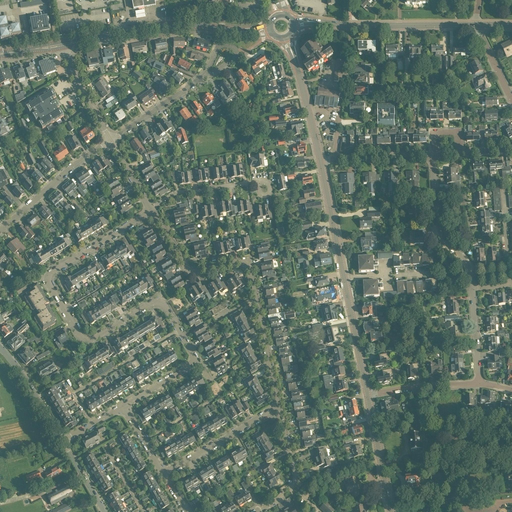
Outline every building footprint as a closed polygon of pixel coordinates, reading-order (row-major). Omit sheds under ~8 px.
[(131,0),(133,9),(155,6),(154,1),(162,0),(131,0)] [(365,0),(364,0),(360,5),(364,8),(367,5),(370,7),(372,5),(369,3),(365,0)] [(135,11),(136,18),(145,17),(144,10),(135,11)] [(6,17),(0,18),(0,37),(0,40),(10,38),(10,36),(11,36),(21,34),(19,24),(14,25),(13,24),(13,23),(12,23),(12,24),(11,24),(11,25),(11,26),(10,26),(8,27),(6,17)] [(37,18),(30,20),(33,34),(49,31),(46,17),(39,18),(39,17),(37,17),(37,18)] [(184,39),(173,39),(173,48),(184,47),(184,39)] [(194,40),(192,47),(196,48),(196,47),(207,50),(208,51),(209,47),(208,46),(209,42),(199,39),(198,41),(194,40)] [(156,50),(154,50),(155,54),(160,53),(159,50),(166,48),(165,40),(164,40),(163,40),(161,40),(161,41),(155,42),(156,50)] [(317,41),(302,52),(308,61),(304,64),(309,71),(315,67),(315,68),(324,62),(323,61),(333,54),(328,47),(323,50),(317,41)] [(369,43),(368,43),(368,51),(372,51),(373,53),(374,57),(380,56),(380,50),(376,50),(376,43),(372,43),(372,42),(369,42),(369,43)] [(145,43),(131,45),(133,56),(137,55),(136,53),(147,52),(145,43)] [(359,43),(359,51),(365,51),(365,55),(368,55),(368,51),(368,43),(359,43)] [(393,47),(386,47),(386,55),(396,55),(396,59),(404,59),(404,53),(400,53),(400,45),(393,45),(393,47)] [(459,45),(453,45),(453,53),(466,53),(470,53),(470,46),(462,46),(462,45),(459,45)] [(122,49),(118,50),(119,50),(120,58),(122,58),(123,60),(122,60),(122,61),(130,59),(129,59),(127,46),(121,47),(122,47),(122,49)] [(421,47),(409,47),(409,53),(410,53),(410,55),(416,55),(416,57),(420,57),(420,61),(425,61),(425,52),(422,52),(421,47)] [(443,47),(432,47),(432,53),(436,53),(436,55),(435,55),(435,60),(440,59),(440,55),(443,55),(443,47)] [(102,59),(103,64),(104,65),(107,64),(107,63),(114,62),(112,49),(104,50),(105,58),(102,59)] [(96,52),(86,53),(89,67),(99,65),(99,68),(100,68),(101,74),(105,73),(104,67),(104,65),(103,64),(98,65),(96,52)] [(192,52),(190,59),(201,62),(202,59),(203,58),(204,56),(203,56),(203,55),(199,54),(192,52)] [(254,64),(250,67),(254,73),(252,74),(254,77),(256,75),(258,77),(263,74),(261,72),(258,68),(263,64),(262,63),(266,61),(268,65),(272,62),(267,55),(263,57),(263,56),(253,63),(254,64)] [(483,71),(479,61),(478,61),(478,60),(480,59),(478,55),(466,62),(468,66),(474,62),(474,63),(471,65),(475,75),(471,77),(472,79),(477,77),(483,74),(482,72),(483,71)] [(168,57),(165,65),(170,67),(174,59),(168,57)] [(337,59),(334,81),(341,82),(344,61),(337,59)] [(150,65),(149,66),(153,68),(162,72),(164,66),(155,62),(153,61),(152,60),(152,61),(150,65)] [(181,60),(177,66),(187,72),(191,65),(181,60)] [(45,61),(38,63),(42,73),(39,74),(41,80),(47,78),(46,75),(56,72),(55,69),(56,68),(54,65),(53,65),(52,62),(50,63),(50,62),(49,62),(48,62),(48,63),(48,64),(46,64),(45,61)] [(30,67),(26,69),(29,80),(36,77),(38,81),(41,80),(39,74),(36,75),(32,64),(29,65),(30,67)] [(282,65),(275,67),(278,80),(285,78),(282,65)] [(15,68),(13,68),(17,80),(25,77),(26,81),(29,80),(26,69),(23,70),(21,66),(15,68)] [(3,69),(0,69),(0,80),(1,84),(9,81),(9,82),(13,81),(9,70),(4,72),(3,69)] [(135,70),(132,75),(138,80),(142,75),(135,70)] [(241,71),(236,75),(239,79),(238,80),(240,82),(237,84),(242,91),(248,87),(243,81),(248,77),(245,74),(244,75),(241,71)] [(153,76),(151,80),(160,85),(159,86),(160,89),(158,90),(161,94),(164,92),(164,93),(169,89),(167,85),(168,84),(166,81),(167,81),(162,78),(157,75),(154,73),(152,75),(153,76)] [(354,78),(354,81),(355,81),(355,83),(366,83),(366,79),(369,79),(369,73),(362,73),(362,76),(355,76),(355,77),(354,78)] [(173,75),(171,77),(172,79),(178,85),(183,80),(177,74),(174,77),(173,75)] [(250,74),(247,76),(253,85),(256,83),(250,74)] [(472,79),(471,80),(474,85),(475,84),(477,87),(484,84),(486,89),(491,87),(486,76),(478,79),(477,77),(472,79)] [(98,83),(95,85),(99,92),(107,86),(103,80),(104,79),(103,77),(97,81),(98,83)] [(220,94),(217,96),(221,101),(224,99),(225,101),(231,98),(230,96),(233,94),(229,88),(225,82),(219,86),(223,92),(220,94)] [(288,83),(278,86),(280,93),(282,93),(290,91),(288,83)] [(149,91),(139,98),(144,105),(154,98),(152,94),(154,92),(149,84),(145,86),(149,91)] [(107,86),(99,92),(103,98),(106,96),(108,98),(114,94),(112,92),(111,92),(107,86)] [(353,90),(353,93),(354,94),(354,95),(368,95),(368,89),(371,89),(371,86),(361,86),(361,89),(354,88),(354,90),(353,90)] [(63,116),(59,110),(60,110),(58,108),(59,107),(55,101),(54,99),(55,98),(52,91),(50,88),(24,103),(26,106),(30,113),(32,112),(33,114),(33,113),(39,122),(43,128),(42,128),(45,133),(66,121),(63,116)] [(318,88),(317,96),(339,99),(340,91),(318,88)] [(283,95),(280,96),(281,100),(284,99),(293,97),(293,96),(292,94),(291,94),(290,91),(282,93),(283,95)] [(208,94),(202,98),(203,100),(204,101),(203,101),(207,106),(215,101),(211,95),(210,96),(208,94)] [(114,95),(105,101),(108,104),(110,103),(112,106),(118,102),(116,99),(114,95)] [(131,100),(124,105),(128,111),(136,106),(133,102),(136,100),(133,95),(130,97),(131,100)] [(337,103),(334,102),(334,99),(316,97),(315,105),(333,107),(333,108),(337,108),(337,103)] [(195,102),(190,106),(195,113),(197,116),(200,114),(198,112),(202,109),(199,105),(198,106),(195,102)] [(364,103),(350,103),(350,113),(365,113),(365,112),(368,111),(368,107),(364,107),(364,103)] [(285,105),(280,106),(281,110),(284,109),(285,115),(294,113),(293,106),(286,108),(285,105)] [(394,106),(378,106),(378,126),(392,126),(394,126),(394,106)] [(185,109),(180,113),(183,118),(181,119),(184,123),(191,118),(185,109)] [(116,117),(114,119),(116,122),(119,120),(119,121),(125,116),(121,111),(119,112),(117,110),(115,112),(116,114),(115,115),(116,117)] [(498,111),(485,112),(485,120),(498,119),(498,111)] [(166,121),(160,125),(165,133),(169,131),(170,132),(172,131),(173,132),(175,131),(173,125),(170,121),(168,123),(166,121)] [(70,122),(66,124),(70,132),(74,130),(70,122)] [(301,122),(290,125),(292,131),(293,136),(300,135),(299,130),(302,129),(301,122)] [(511,137),(511,128),(510,123),(504,126),(506,131),(504,133),(503,134),(504,135),(505,136),(508,135),(509,138),(511,137)] [(156,133),(153,135),(156,143),(167,136),(165,133),(160,125),(154,129),(156,133)] [(469,132),(465,133),(465,138),(467,138),(467,142),(474,141),(473,130),(472,126),(469,126),(469,132)] [(5,128),(0,130),(0,137),(1,137),(3,141),(10,135),(9,133),(7,134),(5,128)] [(79,132),(79,133),(81,136),(86,143),(89,141),(89,140),(94,137),(88,128),(85,130),(84,128),(79,132)] [(178,133),(175,134),(178,142),(181,141),(182,145),(188,143),(184,130),(183,131),(182,129),(181,128),(178,129),(178,130),(179,132),(178,132),(178,133)] [(359,128),(356,128),(357,136),(358,135),(358,138),(359,138),(359,145),(366,145),(366,138),(365,133),(361,134),(361,131),(359,131),(359,128)] [(140,134),(144,141),(147,139),(149,142),(153,140),(150,137),(145,131),(143,132),(142,132),(141,133),(140,134)] [(346,143),(345,143),(345,148),(349,148),(349,149),(353,149),(353,148),(354,147),(354,134),(349,134),(349,132),(346,132),(346,136),(346,143)] [(75,137),(68,141),(73,151),(80,147),(75,137)] [(137,139),(131,143),(136,152),(138,150),(142,156),(144,163),(150,161),(147,154),(137,139)] [(293,153),(292,153),(293,156),(305,154),(305,151),(306,151),(305,145),(304,145),(303,143),(300,144),(300,146),(292,148),(293,153)] [(59,150),(53,154),(58,162),(64,157),(68,154),(63,146),(58,149),(59,150)] [(159,151),(150,155),(152,160),(161,156),(159,151)] [(31,155),(27,157),(31,166),(36,164),(31,155)] [(254,158),(249,159),(250,166),(255,166),(256,168),(264,167),(262,156),(254,157),(254,158)] [(103,158),(97,161),(103,170),(106,168),(107,170),(112,167),(107,160),(105,161),(103,158)] [(303,158),(290,160),(291,163),(297,162),(297,166),(295,166),(295,169),(309,167),(308,160),(304,161),(303,158)] [(46,159),(40,165),(48,174),(49,172),(50,173),(52,171),(52,170),(53,168),(46,159)] [(95,168),(92,170),(97,177),(102,173),(101,171),(103,170),(97,161),(92,165),(95,168)] [(144,169),(140,171),(143,176),(152,171),(150,168),(152,167),(149,162),(142,166),(144,169)] [(506,174),(505,168),(503,168),(502,162),(496,162),(496,170),(502,169),(503,175),(506,174)] [(471,171),(472,183),(477,182),(476,171),(484,170),(484,163),(483,163),(474,164),(473,164),(474,171),(471,171)] [(239,167),(236,168),(237,178),(243,177),(242,171),(245,171),(244,164),(238,165),(239,167)] [(3,166),(0,167),(0,170),(1,172),(5,180),(9,178),(3,166)] [(227,166),(218,168),(218,170),(220,180),(225,179),(225,175),(228,175),(228,173),(227,166)] [(229,166),(227,166),(228,173),(230,173),(231,178),(237,178),(236,168),(230,168),(229,166)] [(452,169),(446,170),(447,176),(456,176),(456,169),(459,169),(459,166),(451,166),(452,169)] [(212,168),(209,169),(210,175),(213,175),(214,181),(220,180),(218,170),(213,171),(212,168)] [(207,172),(201,172),(202,182),(208,181),(207,176),(210,175),(209,169),(206,169),(207,172)] [(33,170),(30,172),(33,175),(32,176),(38,182),(43,178),(37,172),(36,173),(33,170)] [(85,170),(80,173),(86,182),(90,179),(94,185),(97,183),(92,175),(89,177),(85,170)] [(198,170),(192,171),(193,178),(196,177),(197,183),(202,182),(201,172),(198,173),(198,170)] [(152,171),(143,176),(147,181),(150,179),(151,182),(159,177),(156,172),(153,173),(152,171)] [(190,174),(184,175),(185,185),(191,185),(190,178),(193,178),(192,171),(189,171),(190,174)] [(175,173),(171,173),(171,177),(172,176),(173,182),(175,182),(178,182),(179,186),(185,185),(184,175),(181,175),(180,172),(175,173)] [(419,172),(407,173),(407,182),(411,181),(412,192),(419,192),(418,181),(419,181),(419,172)] [(86,182),(80,173),(75,176),(80,183),(77,184),(79,187),(83,192),(86,190),(82,185),(86,182)] [(397,173),(385,174),(385,182),(389,182),(390,193),(397,192),(396,182),(397,182),(397,173)] [(375,174),(363,174),(364,183),(367,183),(368,193),(375,193),(374,182),(375,182),(375,174)] [(23,175),(20,177),(25,183),(23,184),(29,191),(34,186),(28,180),(23,175)] [(301,177),(299,178),(300,181),(302,181),(303,185),(312,183),(310,175),(301,177)] [(353,175),(341,175),(342,184),(345,184),(346,194),(353,194),(353,190),(353,187),(352,183),(354,183),(353,175)] [(456,176),(447,176),(447,184),(453,183),(453,186),(460,186),(460,183),(456,183),(456,176)] [(153,184),(150,186),(153,191),(161,186),(160,184),(162,182),(159,177),(151,182),(153,184)] [(284,177),(276,178),(278,187),(279,191),(286,189),(284,177)] [(70,180),(66,184),(74,194),(75,194),(76,193),(74,190),(76,188),(70,180)] [(110,180),(103,184),(106,189),(108,188),(110,190),(119,185),(115,180),(112,182),(110,180)] [(15,182),(11,186),(13,188),(14,187),(16,189),(13,192),(19,198),(24,194),(21,190),(19,187),(18,187),(17,185),(18,184),(15,182)] [(66,184),(62,188),(69,196),(71,194),(75,199),(77,197),(75,194),(74,194),(66,184)] [(111,193),(109,194),(112,199),(120,195),(118,193),(122,190),(119,185),(110,190),(111,193)] [(161,186),(153,191),(156,196),(159,194),(161,197),(168,192),(165,187),(163,189),(161,186)] [(304,198),(299,199),(300,205),(306,204),(305,200),(315,198),(313,190),(303,192),(304,198)] [(57,192),(53,196),(62,205),(68,212),(71,209),(65,203),(63,204),(61,201),(64,199),(57,192)] [(4,193),(2,194),(6,199),(3,202),(9,208),(14,204),(11,200),(11,199),(9,197),(8,197),(4,193)] [(120,195),(112,199),(116,204),(118,203),(119,206),(128,201),(125,195),(121,197),(120,195)] [(53,196),(49,199),(55,206),(58,204),(60,207),(62,205),(53,196)] [(177,212),(173,213),(175,219),(184,217),(184,214),(186,213),(186,210),(194,209),(194,214),(199,214),(198,213),(198,206),(194,206),(193,200),(184,202),(184,205),(180,206),(180,208),(177,209),(177,212)] [(121,208),(119,210),(122,215),(124,213),(126,217),(131,214),(128,208),(131,206),(128,201),(119,206),(121,208)] [(225,203),(226,213),(226,217),(228,217),(228,218),(232,218),(232,217),(235,216),(234,208),(234,206),(231,206),(231,202),(225,203)] [(249,202),(243,203),(244,213),(247,212),(247,215),(253,214),(253,212),(252,206),(249,206),(249,202)] [(320,202),(304,205),(306,214),(313,213),(314,214),(314,215),(316,214),(317,213),(317,212),(322,211),(320,202)] [(219,208),(216,208),(216,210),(217,217),(223,216),(223,213),(226,213),(225,203),(218,204),(219,208)] [(237,207),(234,208),(235,216),(241,215),(241,213),(244,213),(243,203),(236,204),(237,207)] [(44,206),(39,211),(46,220),(52,215),(44,206)] [(78,206),(75,208),(85,218),(87,216),(78,206)] [(267,206),(261,207),(262,217),(266,217),(266,219),(272,218),(271,210),(268,210),(267,206)] [(53,207),(51,209),(57,215),(59,213),(53,207)] [(201,212),(198,213),(199,214),(200,221),(209,220),(208,217),(207,207),(201,208),(201,212)] [(213,207),(207,207),(208,217),(211,217),(212,219),(217,219),(217,217),(216,210),(214,211),(213,207)] [(256,212),(253,212),(253,214),(254,221),(260,220),(260,217),(262,217),(261,207),(255,208),(256,212)] [(421,210),(409,211),(409,215),(413,215),(413,222),(421,221),(421,210)] [(367,219),(360,219),(361,229),(368,228),(368,226),(372,226),(372,217),(380,217),(380,211),(379,211),(369,212),(368,212),(368,217),(366,217),(367,219)] [(101,219),(98,221),(97,221),(101,228),(106,225),(106,224),(108,223),(105,217),(104,217),(103,214),(99,217),(101,219)] [(32,218),(27,222),(31,226),(30,227),(33,230),(36,227),(37,227),(38,227),(39,226),(40,226),(40,225),(40,224),(40,223),(40,222),(39,222),(39,221),(38,221),(39,220),(34,215),(32,217),(32,218)] [(184,217),(175,219),(176,225),(180,224),(180,227),(186,225),(189,225),(187,219),(185,220),(184,217)] [(93,224),(97,231),(101,228),(97,221),(98,221),(96,218),(95,219),(96,222),(93,224)] [(490,219),(480,219),(481,226),(490,226),(490,220),(494,220),(494,218),(490,218),(490,219)] [(311,220),(301,222),(302,230),(312,228),(311,220)] [(92,225),(88,227),(92,234),(97,231),(93,224),(92,221),(90,222),(92,225)] [(187,228),(183,229),(184,235),(194,233),(194,230),(196,229),(195,224),(189,225),(186,225),(187,228)] [(83,226),(81,227),(83,230),(84,230),(88,236),(92,234),(88,227),(87,225),(83,227),(83,226)] [(22,226),(17,231),(24,238),(27,236),(30,239),(35,235),(28,227),(25,229),(22,226)] [(77,226),(75,226),(77,230),(77,232),(78,233),(79,232),(83,239),(88,236),(84,230),(83,230),(81,231),(79,229),(77,226)] [(490,226),(481,226),(481,233),(482,233),(482,236),(489,235),(489,234),(493,234),(493,232),(491,232),(490,226)] [(145,228),(138,233),(141,238),(143,237),(144,239),(153,234),(150,229),(146,231),(145,228)] [(313,230),(305,232),(307,240),(326,237),(324,228),(313,230),(314,232),(313,232),(313,230)] [(73,234),(70,235),(76,244),(83,239),(79,232),(78,233),(77,232),(74,234),(73,234)] [(415,239),(412,239),(413,244),(425,243),(424,232),(415,232),(415,239)] [(194,233),(184,235),(186,241),(190,240),(190,243),(196,242),(199,241),(197,235),(195,236),(194,233)] [(60,238),(58,240),(60,243),(64,250),(64,251),(67,249),(67,248),(70,246),(69,245),(72,243),(69,238),(70,237),(68,234),(63,237),(65,240),(62,241),(60,238)] [(146,242),(144,243),(147,248),(154,244),(153,241),(156,239),(153,234),(144,239),(146,242)] [(368,239),(361,239),(362,247),(368,247),(372,247),(371,239),(376,239),(376,235),(368,236),(368,239)] [(243,240),(240,240),(242,250),(248,249),(247,245),(250,244),(249,236),(243,237),(243,240)] [(13,241),(7,246),(14,255),(19,251),(21,254),(26,250),(17,238),(13,241)] [(237,239),(231,240),(233,248),(235,248),(236,252),(242,250),(240,240),(237,241),(237,239)] [(197,244),(193,245),(194,251),(204,249),(204,246),(206,246),(205,240),(199,241),(196,242),(197,244)] [(226,244),(223,244),(225,254),(231,253),(230,249),(233,248),(231,240),(225,241),(226,244)] [(327,240),(313,243),(314,252),(328,249),(327,240)] [(54,242),(51,243),(58,254),(61,253),(60,252),(64,250),(60,243),(56,245),(54,242)] [(219,242),(213,244),(215,252),(218,251),(219,255),(225,254),(223,244),(220,245),(219,242)] [(261,247),(257,248),(258,254),(268,252),(267,249),(270,248),(268,242),(260,244),(261,247)] [(51,248),(47,251),(51,257),(54,255),(55,256),(58,254),(51,243),(49,245),(51,248)] [(126,243),(121,246),(126,255),(129,253),(130,255),(135,252),(131,245),(128,247),(126,243)] [(154,244),(147,248),(150,253),(152,252),(154,255),(162,249),(159,244),(156,246),(154,244)] [(121,246),(116,249),(122,260),(124,259),(123,257),(126,255),(121,246)] [(41,249),(39,251),(40,252),(45,262),(48,260),(48,259),(51,257),(47,251),(43,253),(41,249)] [(116,249),(111,253),(116,261),(120,259),(121,261),(122,260),(116,249)] [(155,257),(153,259),(156,264),(164,259),(162,257),(165,255),(162,249),(154,255),(155,257)] [(204,249),(194,251),(196,257),(199,256),(200,259),(208,257),(207,252),(205,252),(204,249)] [(496,249),(488,249),(489,262),(497,261),(496,249)] [(483,250),(476,250),(477,263),(484,262),(483,250)] [(31,258),(28,260),(31,265),(34,263),(35,265),(38,264),(38,265),(42,263),(42,264),(45,262),(40,252),(39,251),(36,252),(38,256),(35,257),(33,255),(30,257),(31,258)] [(392,251),(378,252),(378,260),(392,259),(392,251)] [(268,252),(258,254),(259,260),(263,259),(264,262),(272,260),(271,254),(268,255),(268,252)] [(1,253),(0,254),(0,261),(1,262),(5,265),(9,261),(12,264),(14,262),(8,256),(6,258),(1,253)] [(111,253),(106,256),(111,264),(114,262),(116,264),(117,263),(116,261),(111,253)] [(409,255),(403,255),(404,269),(404,266),(409,266),(409,267),(414,267),(413,254),(413,258),(409,258),(409,255)] [(418,254),(413,254),(414,267),(414,265),(416,265),(419,265),(419,267),(423,266),(423,255),(422,255),(423,258),(419,258),(418,254)] [(319,260),(314,261),(315,268),(331,265),(329,255),(325,256),(325,255),(321,255),(321,256),(318,257),(319,260)] [(399,257),(394,257),(394,268),(400,268),(400,269),(404,269),(403,255),(403,260),(399,260),(399,257)] [(428,255),(423,255),(423,266),(428,266),(428,268),(433,267),(433,258),(428,259),(428,255)] [(103,262),(100,264),(105,271),(110,268),(109,266),(111,264),(106,256),(101,259),(103,262)] [(374,257),(359,257),(359,272),(374,272),(374,268),(379,268),(378,263),(374,263),(374,257)] [(164,259),(156,264),(159,269),(161,268),(163,270),(172,265),(168,260),(165,262),(164,259)] [(264,265),(260,265),(262,271),(271,269),(271,267),(273,266),(272,260),(264,262),(264,265)] [(0,261),(0,265),(1,266),(3,269),(7,272),(9,270),(6,267),(5,265),(1,262),(0,261)] [(96,262),(90,265),(96,274),(98,272),(99,274),(102,273),(104,276),(105,276),(107,275),(105,271),(100,264),(98,265),(96,262)] [(90,265),(85,268),(92,279),(94,278),(92,276),(96,274),(90,265)] [(163,270),(159,273),(160,274),(162,275),(162,274),(165,279),(173,275),(171,272),(175,270),(172,265),(163,270)] [(85,268),(80,271),(86,280),(89,278),(90,280),(92,279),(85,268)] [(271,269),(262,271),(263,277),(267,277),(267,279),(276,278),(274,272),(272,272),(271,269)] [(80,271),(75,274),(82,285),(83,284),(82,282),(86,280),(80,271)] [(75,274),(70,278),(75,286),(79,284),(80,286),(82,285),(75,274)] [(144,277),(141,279),(142,281),(148,290),(153,287),(151,283),(153,282),(149,275),(144,278),(144,277)] [(173,275),(165,279),(169,284),(171,283),(172,286),(181,280),(178,275),(174,277),(173,275)] [(237,276),(232,279),(237,288),(240,287),(241,289),(246,285),(241,278),(239,280),(237,276)] [(327,277),(315,280),(316,287),(328,285),(328,283),(329,282),(328,279),(327,279),(327,277)] [(67,284),(64,286),(69,293),(74,290),(73,288),(75,286),(70,278),(65,281),(67,284)] [(228,286),(226,288),(227,289),(230,295),(236,292),(235,290),(237,288),(232,279),(226,283),(228,286)] [(431,281),(426,281),(427,292),(432,292),(432,288),(436,288),(436,279),(431,279),(431,281)] [(174,288),(172,289),(175,295),(182,290),(181,288),(184,286),(181,280),(172,286),(174,288)] [(218,280),(213,283),(218,292),(221,290),(222,292),(227,289),(226,288),(223,282),(220,283),(218,280)] [(23,285),(15,289),(18,295),(26,290),(25,289),(32,285),(29,281),(23,285)] [(138,281),(136,282),(143,293),(148,290),(142,281),(139,284),(138,281)] [(379,281),(363,282),(364,297),(379,296),(379,290),(383,290),(383,285),(379,285),(379,281)] [(403,283),(397,283),(398,294),(404,294),(403,290),(407,290),(408,295),(407,281),(403,281),(403,283)] [(407,281),(408,295),(413,295),(413,291),(417,291),(417,294),(417,282),(412,282),(412,284),(407,284),(407,281)] [(417,282),(417,294),(423,294),(423,290),(427,290),(427,292),(426,281),(422,282),(422,283),(417,283),(417,282)] [(136,286),(132,288),(137,296),(143,293),(136,282),(134,284),(136,286)] [(210,290),(207,291),(208,293),(212,299),(217,295),(216,293),(218,292),(213,283),(208,286),(210,290)] [(27,296),(25,298),(33,311),(35,309),(38,314),(38,313),(39,315),(34,318),(42,331),(55,324),(53,321),(56,320),(48,307),(47,307),(46,305),(49,303),(37,284),(30,288),(31,290),(26,294),(27,296)] [(199,284),(194,287),(199,296),(201,298),(202,299),(203,299),(204,299),(204,298),(203,296),(208,293),(207,291),(204,286),(201,287),(199,284)] [(277,284),(263,286),(264,292),(265,292),(266,296),(274,295),(274,294),(273,289),(278,288),(277,284)] [(191,294),(189,295),(193,302),(198,299),(200,297),(199,296),(194,287),(189,290),(191,294)] [(128,288),(126,289),(132,299),(137,296),(132,288),(129,290),(128,288)] [(316,295),(312,295),(313,299),(338,294),(337,288),(319,292),(319,293),(316,293),(316,295)] [(125,292),(122,294),(127,302),(132,299),(126,289),(124,290),(125,292)] [(118,293),(113,296),(118,304),(120,302),(122,306),(127,302),(122,294),(120,296),(118,293)] [(266,296),(265,296),(266,302),(267,302),(268,306),(276,304),(275,299),(280,298),(279,293),(274,294),(274,295),(266,296)] [(338,294),(313,299),(313,303),(317,302),(317,303),(332,300),(333,301),(339,300),(338,294)] [(505,294),(498,294),(498,297),(498,304),(508,303),(508,296),(505,296),(505,294)] [(109,302),(107,303),(112,312),(117,309),(115,305),(118,304),(113,296),(108,299),(109,302)] [(498,297),(488,297),(489,307),(499,306),(498,304),(498,297)] [(454,299),(447,299),(448,303),(449,315),(459,314),(458,302),(454,302),(454,299)] [(105,301),(100,304),(102,306),(107,315),(112,312),(107,303),(105,301)] [(364,310),(363,310),(363,316),(372,316),(372,318),(379,318),(379,315),(377,315),(376,302),(371,302),(371,304),(365,305),(365,308),(364,308),(364,310)] [(268,306),(265,306),(267,312),(268,312),(269,316),(276,314),(275,309),(280,308),(279,304),(276,304),(268,306)] [(325,305),(320,306),(321,310),(322,317),(336,314),(335,308),(334,309),(334,308),(325,310),(324,308),(325,308),(325,305)] [(97,306),(95,307),(102,318),(107,315),(102,306),(98,309),(97,306)] [(95,311),(91,313),(97,321),(102,318),(95,307),(93,308),(95,311)] [(188,314),(184,316),(187,321),(196,316),(195,314),(197,313),(194,307),(186,312),(188,314)] [(87,312),(81,316),(85,323),(89,321),(91,324),(97,321),(91,313),(89,314),(87,312)] [(237,312),(229,316),(232,321),(235,320),(236,323),(245,318),(242,312),(238,314),(237,312)] [(269,316),(267,316),(269,322),(270,322),(271,326),(278,324),(277,319),(282,318),(281,313),(276,314),(269,316)] [(336,314),(322,317),(324,323),(337,320),(335,314),(336,314)] [(196,316),(187,321),(190,327),(194,325),(195,327),(203,323),(200,318),(198,319),(196,316)] [(155,317),(150,321),(155,329),(157,328),(159,330),(164,327),(159,319),(157,321),(155,317)] [(238,326),(236,327),(237,329),(248,323),(245,318),(236,323),(238,326)] [(150,321),(145,324),(151,334),(153,333),(152,331),(155,329),(150,321)] [(378,322),(364,324),(365,334),(370,334),(375,333),(374,329),(379,328),(378,322)] [(197,330),(193,332),(197,337),(205,332),(204,329),(206,328),(203,323),(195,327),(197,330)] [(248,323),(237,329),(238,331),(240,330),(242,333),(251,328),(248,323)] [(278,324),(271,326),(272,331),(273,331),(274,335),(282,334),(281,328),(286,327),(285,323),(278,324)] [(456,323),(445,323),(445,328),(450,328),(452,343),(456,342),(457,346),(461,346),(460,342),(461,342),(460,327),(456,327),(456,323)] [(17,336),(8,344),(14,352),(24,343),(23,342),(25,341),(24,340),(24,338),(22,336),(20,336),(20,335),(29,328),(25,324),(16,331),(16,332),(15,333),(17,336)] [(145,324),(139,327),(145,335),(148,333),(149,335),(151,334),(145,324)] [(139,327),(134,330),(141,341),(142,340),(141,337),(145,335),(139,327)] [(4,328),(0,331),(0,332),(4,338),(9,334),(9,333),(13,330),(11,328),(7,331),(4,328)] [(63,328),(54,334),(61,345),(68,341),(64,333),(65,332),(63,328)] [(244,336),(241,337),(244,342),(252,338),(250,335),(254,333),(251,328),(242,333),(244,336)] [(336,329),(323,332),(324,338),(338,335),(337,335),(336,329)] [(134,330),(129,333),(134,341),(138,339),(139,342),(141,341),(134,330)] [(205,332),(197,337),(200,342),(203,340),(205,343),(212,338),(209,333),(207,334),(205,332)] [(375,333),(370,334),(371,342),(383,341),(386,340),(386,338),(383,338),(382,332),(375,333)] [(129,333),(124,336),(131,347),(132,346),(131,343),(134,341),(129,333)] [(274,335),(273,335),(274,341),(275,341),(276,345),(284,344),(283,338),(288,337),(287,333),(282,334),(274,335)] [(338,335),(324,338),(326,345),(339,342),(338,341),(339,341),(339,339),(340,339),(339,336),(338,336),(338,335)] [(124,336),(119,339),(124,348),(127,346),(129,348),(131,347),(124,336)] [(152,338),(148,341),(151,345),(161,339),(160,336),(153,341),(152,338)] [(206,345),(203,347),(206,353),(214,347),(213,345),(215,344),(212,338),(205,343),(206,345)] [(116,346),(113,347),(118,355),(123,351),(121,349),(124,348),(119,339),(114,342),(116,346)] [(170,339),(161,345),(162,347),(168,344),(168,345),(172,342),(170,339)] [(134,349),(127,353),(129,355),(135,351),(146,345),(147,347),(151,345),(148,341),(141,344),(134,349)] [(284,344),(276,345),(277,351),(279,350),(280,354),(280,355),(287,353),(286,348),(291,347),(290,342),(284,344)] [(243,344),(236,348),(239,353),(241,352),(243,354),(251,350),(248,344),(245,346),(243,344)] [(109,345),(103,348),(109,357),(111,355),(113,358),(118,355),(113,347),(111,349),(109,345)] [(135,351),(129,355),(130,358),(137,354),(147,347),(146,345),(135,351)] [(214,347),(206,353),(209,358),(212,356),(214,358),(221,354),(218,349),(216,350),(214,347)] [(103,348),(98,352),(104,360),(107,358),(108,360),(110,359),(109,357),(103,348)] [(26,349),(18,356),(22,360),(31,353),(28,349),(26,350),(26,349)] [(341,349),(333,351),(334,357),(342,355),(341,349)] [(245,358),(243,359),(244,361),(254,355),(251,350),(243,354),(245,358)] [(41,355),(37,358),(38,360),(43,358),(50,354),(49,351),(41,355)] [(98,352),(93,355),(100,365),(101,364),(100,362),(104,360),(98,352)] [(172,352),(167,355),(172,363),(177,360),(172,352)] [(280,354),(278,355),(279,361),(281,360),(282,368),(290,366),(288,357),(293,356),(293,358),(296,358),(294,352),(287,353),(280,355),(280,354)] [(459,352),(452,352),(452,357),(455,356),(456,365),(454,365),(455,373),(460,373),(460,374),(464,374),(464,368),(463,368),(462,355),(459,356),(459,352)] [(31,353),(22,360),(26,365),(33,358),(36,356),(34,354),(32,356),(30,354),(31,353)] [(375,363),(374,363),(375,366),(376,367),(383,366),(383,367),(386,366),(386,365),(387,365),(386,361),(389,359),(388,353),(381,355),(381,358),(376,359),(377,361),(375,362),(375,363)] [(215,361),(212,363),(215,368),(226,362),(221,354),(214,358),(215,361)] [(93,355),(88,358),(93,366),(97,364),(98,366),(100,365),(93,355)] [(167,355),(161,359),(166,366),(172,363),(167,355)] [(254,355),(244,361),(245,363),(247,361),(249,365),(257,360),(254,355)] [(342,355),(334,357),(328,359),(329,361),(332,361),(334,368),(342,366),(341,362),(344,362),(342,355)] [(491,361),(488,361),(489,369),(492,369),(492,370),(496,370),(496,369),(500,368),(499,360),(498,357),(491,357),(491,361)] [(85,364),(82,366),(87,373),(92,370),(91,368),(93,366),(88,358),(83,361),(85,364)] [(161,359),(156,362),(161,370),(166,366),(161,359)] [(250,367),(248,369),(251,374),(258,370),(257,367),(260,365),(257,360),(249,365),(250,367)] [(51,361),(36,371),(41,379),(47,375),(50,380),(59,375),(51,361)] [(156,362),(151,365),(155,373),(161,370),(156,362)] [(226,362),(215,368),(218,373),(222,371),(223,374),(230,369),(226,362)] [(436,364),(427,364),(427,375),(436,375),(436,369),(439,369),(439,371),(442,370),(442,363),(438,364),(436,364)] [(407,369),(406,369),(407,372),(408,372),(408,379),(409,379),(409,380),(413,380),(413,379),(414,379),(414,377),(416,377),(415,371),(419,371),(418,364),(412,364),(412,367),(407,368),(407,369)] [(151,365),(145,368),(150,376),(155,373),(151,365)] [(287,370),(283,370),(284,376),(286,376),(287,380),(294,379),(294,378),(293,373),(298,372),(297,365),(287,367),(287,370)] [(145,368),(140,372),(145,379),(150,376),(145,368)] [(332,376),(329,376),(330,382),(340,380),(339,377),(345,376),(343,368),(332,371),(332,376)] [(138,369),(133,373),(139,383),(145,379),(140,372),(138,369)] [(378,378),(377,379),(378,382),(379,382),(379,383),(383,382),(383,383),(385,383),(385,384),(388,383),(388,382),(390,382),(389,381),(390,381),(390,376),(392,375),(391,369),(384,370),(385,374),(380,375),(380,377),(378,377),(378,378)] [(250,376),(243,381),(246,386),(248,384),(249,387),(258,382),(255,377),(251,379),(250,376)] [(131,377),(124,381),(129,389),(136,385),(131,377)] [(200,377),(194,380),(199,388),(204,385),(200,377)] [(287,380),(285,380),(286,386),(288,386),(289,390),(296,388),(295,383),(300,382),(299,377),(294,378),(294,379),(287,380)] [(118,382),(119,384),(124,392),(129,389),(124,381),(123,379),(118,382)] [(194,380),(189,384),(193,391),(199,388),(194,380)] [(340,380),(330,382),(332,388),(335,388),(336,393),(347,390),(346,383),(341,384),(340,380)] [(46,395),(45,396),(47,398),(48,398),(49,400),(57,395),(54,390),(58,387),(63,385),(62,382),(57,385),(51,388),(52,391),(46,394),(46,395)] [(251,390),(249,392),(250,393),(261,387),(258,382),(249,387),(251,390)] [(119,384),(113,388),(118,395),(124,392),(119,384)] [(189,384),(183,387),(188,395),(193,391),(189,384)] [(183,387),(178,390),(182,398),(188,395),(183,387)] [(261,387),(250,393),(251,395),(253,394),(256,397),(264,392),(261,387)] [(296,388),(289,390),(290,395),(291,395),(292,399),(292,400),(299,398),(298,392),(305,391),(305,389),(306,389),(306,387),(305,387),(304,387),(296,388)] [(113,388),(108,391),(113,399),(118,395),(113,388)] [(178,390),(172,393),(177,401),(179,405),(185,402),(182,398),(178,390)] [(108,391),(103,394),(107,402),(113,399),(108,391)] [(257,400),(255,401),(258,406),(265,402),(264,400),(267,397),(264,392),(256,397),(257,400)] [(481,397),(481,403),(485,404),(485,407),(490,407),(490,404),(489,404),(489,402),(490,402),(491,393),(486,392),(485,397),(481,397)] [(103,394),(97,397),(102,405),(107,402),(103,394)] [(468,395),(466,395),(466,404),(468,404),(470,406),(470,411),(477,411),(477,402),(473,402),(473,395),(471,395),(471,394),(468,394),(468,395)] [(57,395),(49,400),(52,405),(60,400),(57,395)] [(168,396),(162,399),(167,407),(168,410),(174,406),(168,396)] [(97,397),(92,401),(97,408),(102,405),(97,397)] [(292,399),(290,400),(292,405),(293,405),(294,409),(301,408),(300,402),(305,401),(304,397),(299,398),(292,400),(292,399)] [(162,399),(157,402),(161,410),(167,407),(162,399)] [(60,400),(52,405),(56,411),(64,406),(66,405),(64,401),(61,402),(60,400)] [(92,401),(86,404),(91,412),(97,408),(92,401)] [(235,406),(232,407),(237,416),(238,416),(239,417),(244,414),(243,412),(242,413),(240,409),(243,408),(241,405),(239,401),(233,404),(235,406)] [(345,401),(340,402),(341,406),(348,405),(349,410),(357,408),(355,401),(347,402),(347,403),(345,403),(345,401)] [(390,403),(381,404),(383,414),(392,413),(399,411),(397,401),(390,403)] [(157,402),(151,406),(156,413),(161,410),(157,402)] [(64,406),(56,411),(59,416),(67,411),(64,406)] [(151,406),(146,409),(150,417),(156,413),(151,406)] [(301,408),(294,409),(295,415),(296,415),(297,419),(305,417),(304,412),(309,411),(308,406),(301,408)] [(228,407),(223,410),(227,417),(230,416),(232,419),(233,421),(237,418),(237,416),(232,407),(230,409),(228,407)] [(349,410),(343,411),(343,414),(345,414),(347,420),(351,419),(351,417),(358,416),(357,408),(349,410)] [(141,414),(138,416),(142,423),(146,421),(145,420),(150,417),(146,409),(140,412),(141,414)] [(67,411),(59,416),(62,421),(70,417),(67,411)] [(222,415),(217,419),(221,427),(227,423),(222,415)] [(297,419),(296,419),(297,425),(298,424),(299,429),(307,427),(306,421),(313,420),(312,416),(305,417),(297,419)] [(70,417),(62,421),(65,427),(72,423),(73,425),(75,424),(76,422),(73,417),(71,419),(70,417)] [(217,419),(211,422),(216,430),(221,427),(217,419)] [(211,422),(206,425),(211,433),(216,430),(211,422)] [(416,434),(410,434),(411,450),(421,449),(421,443),(422,442),(421,438),(420,437),(420,430),(422,430),(422,424),(415,425),(416,434)] [(206,425),(201,428),(205,436),(211,433),(206,425)] [(360,425),(352,428),(354,436),(363,433),(360,425)] [(196,431),(195,432),(200,440),(205,436),(201,428),(200,426),(197,428),(196,431)] [(307,427),(299,429),(300,434),(302,434),(303,438),(310,437),(310,436),(309,431),(314,430),(313,426),(307,427)] [(347,428),(339,431),(340,436),(346,435),(345,432),(348,431),(347,428)] [(96,432),(81,440),(86,449),(101,441),(96,432)] [(258,432),(251,437),(254,442),(256,440),(258,443),(266,438),(263,433),(260,435),(258,432)] [(191,434),(185,438),(190,445),(195,442),(191,434)] [(127,435),(119,439),(123,445),(130,440),(127,435)] [(303,438),(301,438),(302,444),(304,444),(305,448),(312,446),(311,441),(316,440),(315,435),(310,436),(310,437),(303,438)] [(185,438),(180,441),(184,449),(190,445),(185,438)] [(260,447),(258,448),(259,450),(269,443),(266,438),(258,443),(260,447)] [(130,440),(123,445),(126,450),(134,446),(130,440)] [(180,441),(174,444),(179,452),(184,449),(180,441)] [(269,443),(259,450),(260,451),(262,450),(264,453),(273,448),(269,443)] [(174,444),(169,447),(173,455),(179,452),(174,444)] [(353,444),(344,447),(347,456),(352,454),(353,458),(362,456),(361,452),(360,446),(354,448),(353,444)] [(134,446),(126,450),(129,456),(137,451),(134,446)] [(163,450),(159,452),(163,458),(166,456),(168,458),(173,455),(169,447),(163,451),(163,450)] [(242,448),(236,451),(241,459),(242,461),(245,459),(247,457),(251,464),(254,463),(250,457),(247,451),(245,453),(242,448)] [(265,456),(263,457),(266,462),(274,458),(272,456),(276,454),(273,448),(264,453),(265,456)] [(315,455),(314,455),(315,461),(328,457),(326,449),(314,452),(315,455)] [(137,451),(129,456),(132,461),(140,456),(137,451)] [(236,451),(231,455),(236,464),(238,462),(238,461),(241,459),(236,451)] [(93,455),(85,460),(88,465),(96,460),(93,455)] [(328,457),(315,461),(315,462),(315,463),(315,464),(315,465),(316,466),(317,466),(317,467),(322,465),(322,468),(331,466),(329,460),(337,458),(336,455),(328,457)] [(140,456),(132,461),(135,466),(143,462),(140,456)] [(226,457),(220,461),(225,469),(228,467),(229,468),(232,467),(226,457)] [(96,460),(88,465),(91,471),(99,466),(96,460)] [(220,461),(215,464),(220,473),(221,474),(218,476),(222,482),(225,480),(222,476),(223,475),(224,474),(223,472),(222,471),(225,469),(220,461)] [(143,462),(135,466),(133,468),(134,470),(137,469),(139,472),(147,467),(143,462)] [(265,464),(258,468),(261,473),(263,472),(265,475),(273,469),(270,464),(267,466),(265,464)] [(99,466),(91,471),(94,476),(102,471),(99,466)] [(57,467),(45,474),(49,481),(61,474),(57,467)] [(210,467),(204,470),(209,478),(212,476),(213,477),(216,476),(210,467)] [(265,475),(263,476),(264,478),(266,476),(268,480),(277,475),(273,469),(265,475)] [(204,470),(199,474),(204,483),(207,481),(206,480),(209,478),(204,470)] [(102,471),(94,476),(98,481),(106,477),(102,471)] [(39,472),(26,478),(28,483),(41,477),(39,472)] [(150,473),(140,478),(143,484),(145,483),(153,478),(150,473)] [(270,482),(267,484),(270,489),(278,484),(276,482),(280,480),(277,475),(268,480),(270,482)] [(350,484),(345,485),(347,493),(352,492),(352,495),(352,496),(353,496),(353,497),(354,497),(354,498),(355,498),(356,498),(357,497),(358,497),(358,496),(358,495),(358,494),(358,491),(360,491),(360,490),(360,489),(360,487),(359,487),(358,482),(356,483),(354,475),(345,477),(344,478),(344,479),(344,480),(345,481),(346,481),(349,480),(350,484)] [(194,476),(188,480),(193,488),(195,492),(196,492),(199,490),(197,487),(200,485),(194,476)] [(405,477),(404,478),(405,481),(405,482),(407,481),(407,482),(408,487),(407,488),(409,489),(410,489),(415,488),(420,488),(419,488),(422,487),(422,483),(419,483),(419,480),(418,481),(417,476),(406,477),(405,477)] [(106,477),(98,481),(101,487),(109,482),(106,477)] [(153,478),(145,483),(148,488),(156,484),(153,478)] [(188,480),(183,483),(188,492),(190,491),(191,491),(195,492),(193,488),(188,480)] [(109,482),(101,487),(104,492),(112,488),(109,482)] [(156,484),(148,488),(151,493),(159,489),(156,484)] [(68,485),(47,496),(52,505),(73,495),(68,485)] [(456,485),(449,486),(452,499),(459,497),(456,485)] [(159,489),(151,493),(155,499),(162,494),(159,489)] [(244,493),(241,495),(245,503),(251,500),(246,491),(243,492),(244,493)] [(115,493),(107,497),(111,503),(118,498),(115,493)] [(128,493),(118,498),(111,503),(114,508),(122,504),(120,501),(124,498),(129,496),(128,493)] [(162,494),(155,499),(158,504),(166,500),(162,494)] [(237,496),(234,498),(240,507),(245,503),(241,495),(238,497),(237,496)] [(166,500),(158,504),(161,510),(169,505),(166,500)] [(229,505),(226,506),(228,511),(233,511),(236,511),(231,502),(228,503),(229,505)] [(197,503),(191,506),(194,511),(200,508),(197,503)] [(322,507),(320,509),(323,511),(333,511),(335,510),(326,503),(324,504),(323,504),(322,505),(321,506),(322,507)]
